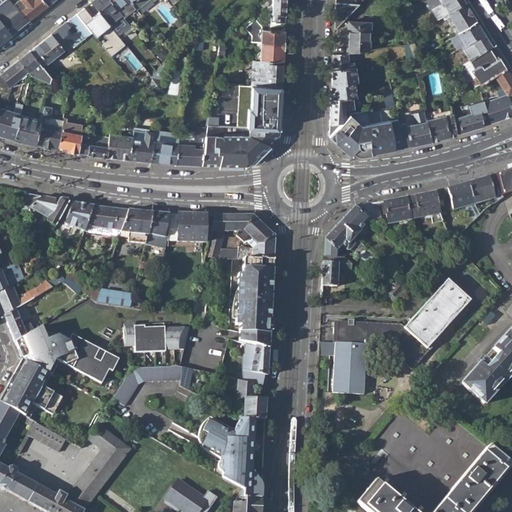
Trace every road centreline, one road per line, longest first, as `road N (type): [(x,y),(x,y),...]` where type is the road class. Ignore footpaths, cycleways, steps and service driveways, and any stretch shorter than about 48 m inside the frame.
road 1 (tertiary): [(280,206),(285,280),(270,511)]
road 2 (tertiary): [(298,511),(308,253),(320,208)]
road 3 (primary): [(271,188),(138,185),(0,160)]
road 4 (tertiary): [(324,165),(315,118),(322,0)]
road 5 (tertiary): [(298,0),(282,162)]
road 6 (primary): [(331,181),(457,158)]
